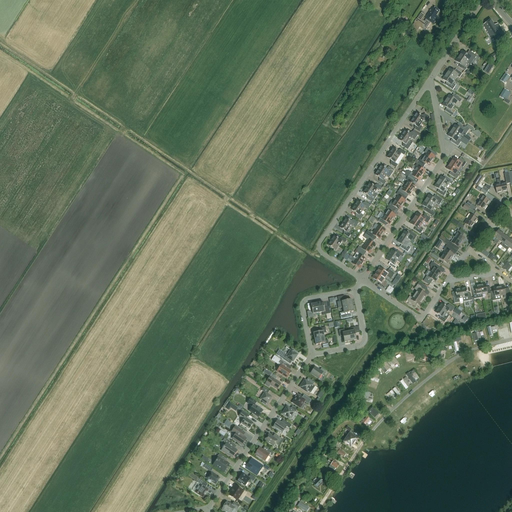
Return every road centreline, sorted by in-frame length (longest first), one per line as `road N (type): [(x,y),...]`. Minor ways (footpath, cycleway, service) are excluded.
road 1 (track): [(316,511),(396,405),(448,362),(511,338)]
road 2 (residential): [(362,279),(322,253),(321,239),(429,79)]
road 3 (residential): [(362,279),(443,155),(429,79)]
road 4 (residential): [(207,509),(311,354)]
